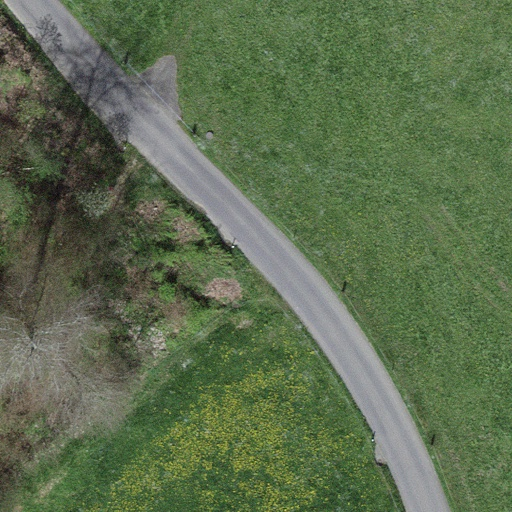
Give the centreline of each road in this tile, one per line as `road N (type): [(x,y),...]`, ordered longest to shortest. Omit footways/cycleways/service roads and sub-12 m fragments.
road 1 (tertiary): [(428,511),(378,398),(330,323),(28,0)]
road 2 (track): [(140,127),(194,0)]
